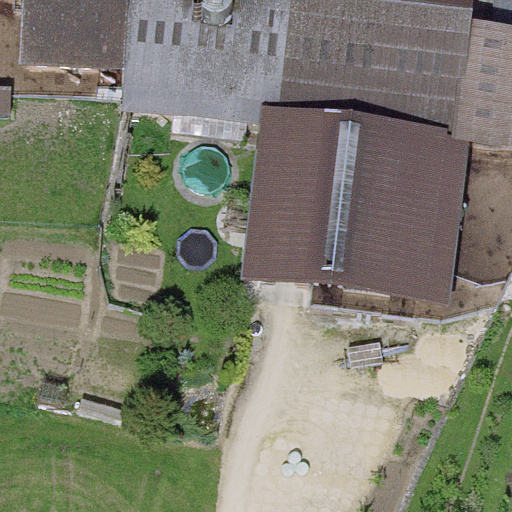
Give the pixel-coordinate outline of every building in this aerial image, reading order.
[(124,69),(128,0),(24,0),(20,62),(124,69)] [(198,0),(128,0),(124,69),(120,108),(175,114),(247,122),(262,123),(264,103),(280,105),(293,0),(234,0),(232,24),(196,20),(198,0)] [(475,0),(293,0),(280,105),(454,128),(473,18),(475,0)] [(454,128),(452,138),(472,141),(511,145),(511,23),(473,18),(454,128)] [(12,86),(0,85),(0,117),(11,118),(12,86)] [(454,128),(280,105),(264,103),(262,123),(241,277),(450,304),(472,141),(452,138),(454,128)] [(245,138),(247,122),(175,114),(173,131),(245,138)]
